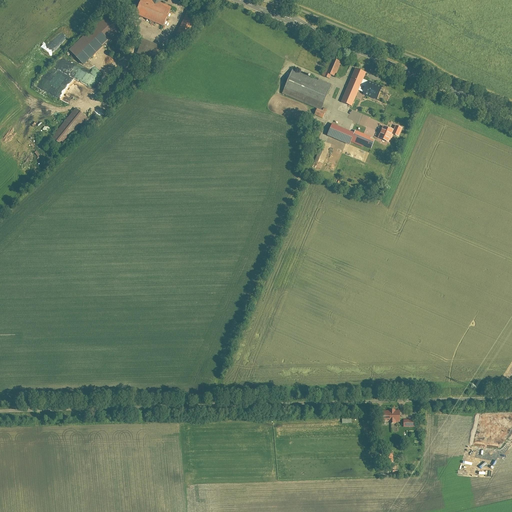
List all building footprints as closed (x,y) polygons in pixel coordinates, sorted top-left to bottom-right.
[(151,0),(141,0),(135,15),(162,26),(170,8),(160,3),(161,0),(153,0),(153,1),(151,0)] [(188,10),(176,36),(184,40),(195,14),(188,10)] [(103,16),(68,52),(84,67),(119,31),(103,16)] [(142,39),(136,53),(158,62),(164,48),(142,39)] [(329,57),(321,75),(329,79),(331,76),(334,78),(342,63),(329,57)] [(76,77),(81,66),(75,63),(73,63),(68,61),(60,61),(58,65),(54,65),(49,77),(55,77),(55,78),(54,80),(56,81),(53,88),(49,88),(49,94),(60,98),(66,98),(75,79),(71,77),(76,77)] [(354,66),(340,103),(352,107),(358,91),(364,93),(363,96),(378,102),(384,87),(365,80),(368,72),(354,66)] [(293,71),(283,95),(321,110),(331,85),(319,80),(318,81),(293,71)] [(103,93),(101,97),(110,103),(125,84),(122,82),(124,79),(121,77),(107,96),(103,93)] [(327,110),(323,108),(322,112),(317,110),(314,116),(324,120),(327,110)] [(50,141),(61,150),(88,118),(77,109),(50,141)] [(333,125),(328,137),(350,146),(351,143),(371,151),(374,142),(373,141),(374,139),(355,131),(354,134),(333,125)] [(384,126),(379,138),(389,143),(392,135),(399,139),(403,129),(395,126),(393,130),(384,126)] [(320,149),(315,164),(317,164),(316,169),(319,170),(321,165),(323,165),(324,163),(320,162),(323,150),(320,149)] [(400,410),(380,410),(380,423),(400,422),(400,410)] [(394,450),(384,450),(384,462),(394,462),(394,450)]
